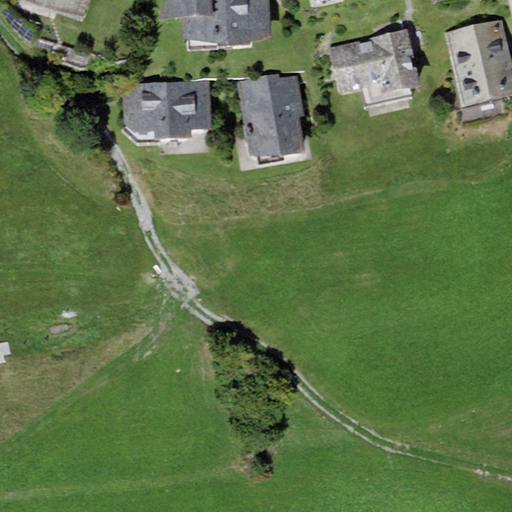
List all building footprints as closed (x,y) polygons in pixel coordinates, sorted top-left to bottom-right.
[(168,0),(161,22),(184,21),(184,41),(265,39),(263,0),(168,0)] [(511,84),(499,29),(450,40),(466,111),(511,100),(511,84)] [(405,38),(332,53),(342,96),(362,91),(365,102),(416,91),(405,38)] [(277,81),(240,88),(253,161),(305,152),(293,84),(278,87),(277,81)] [(209,83),(123,86),(124,127),(138,136),(156,136),(156,143),(192,142),(192,130),(210,129),(209,83)]
